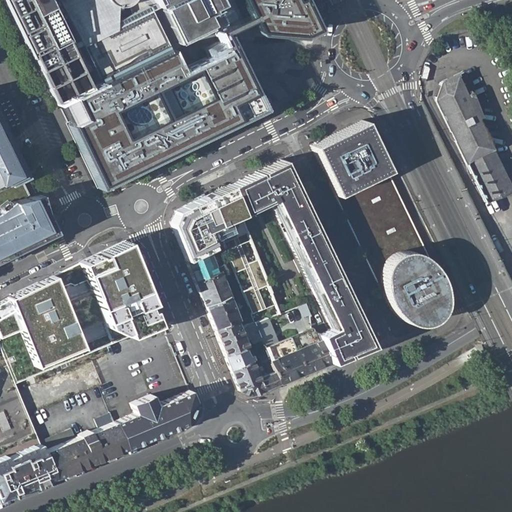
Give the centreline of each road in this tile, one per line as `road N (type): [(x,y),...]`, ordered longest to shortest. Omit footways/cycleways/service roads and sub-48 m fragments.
road 1 (primary): [(364,86),(511,374)]
road 2 (primary): [(511,314),(415,113),(402,67)]
road 3 (residential): [(286,123),(390,347)]
road 4 (primary): [(511,311),(361,397),(302,416)]
road 5 (residential): [(223,409),(144,216)]
road 6 (residential): [(17,511),(208,431)]
road 7 (residential): [(79,210),(3,65)]
road 8 (residential): [(147,194),(286,123)]
road 9 (primary): [(110,511),(226,460)]
